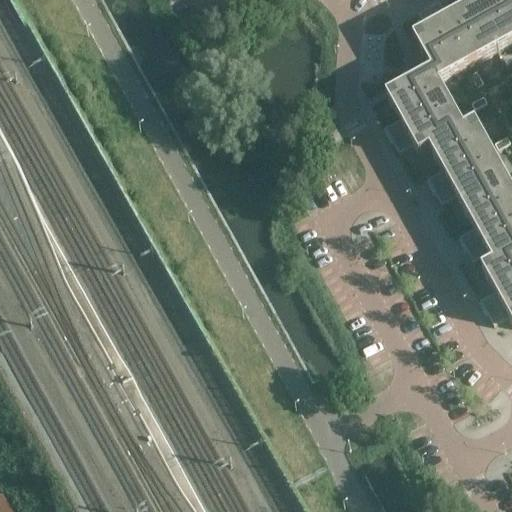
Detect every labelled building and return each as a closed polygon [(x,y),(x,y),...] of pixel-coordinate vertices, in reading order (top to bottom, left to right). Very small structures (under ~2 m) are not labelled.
[(511,47),(511,0),(483,0),(485,2),(473,9),(498,55),(511,47)] [(440,88),(473,69),(498,55),(473,9),(449,22),(439,6),(418,17),(427,34),(413,42),(431,75),(386,100),(399,124),(384,132),(399,157),(413,149),(419,159),(430,153),(429,152),(465,132),(464,131),(440,88)] [(484,89),(478,77),(471,80),(478,92),(484,89)] [(472,108),(475,114),(487,108),(484,101),(472,108)] [(508,184),(490,152),(475,125),(464,131),(465,132),(429,152),(430,153),(442,175),(428,183),(442,209),(456,201),(461,209),(508,184)] [(495,148),(498,155),(510,148),(507,142),(495,148)] [(511,191),(508,184),(461,209),(474,233),(459,241),(473,266),(488,258),(492,266),(493,267),(511,256),(511,191)] [(511,256),(493,267),(492,266),(481,272),(495,296),(480,304),(494,330),(509,322),(511,327),(511,256)] [(464,511),(467,511),(457,492),(445,498),(452,511),(464,511)]
